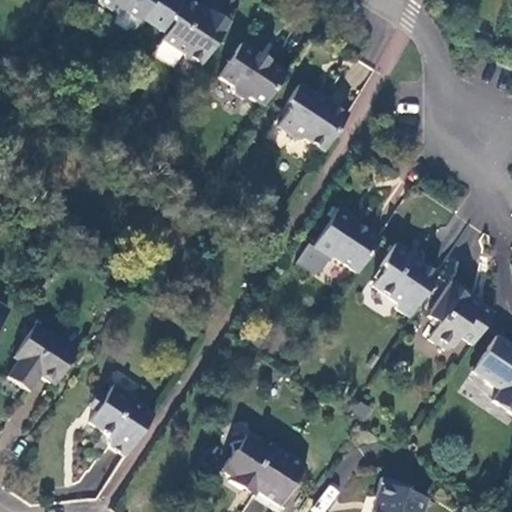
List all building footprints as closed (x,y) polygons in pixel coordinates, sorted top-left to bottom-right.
[(118,12),(137,25),(152,0),(94,0),(96,7),(114,17),(118,12)] [(183,63),(195,72),(227,25),(211,15),(208,20),(199,14),(181,2),(168,19),(170,27),(161,43),(180,56),(183,63)] [(202,9),(199,14),(208,20),(211,15),(202,9)] [(249,100),(260,108),(283,74),(264,62),(262,65),(255,60),(257,56),(239,46),(217,80),(230,88),(232,96),(242,103),(249,100)] [(305,141),(320,153),(345,116),(321,101),(320,102),(297,88),(287,104),(287,108),(274,127),(295,140),(305,141)] [(328,257),(351,272),(373,239),(349,223),(347,216),(333,206),(305,248),(321,259),(328,257)] [(402,316),(430,274),(415,264),(413,265),(406,260),(404,254),(387,243),(374,264),(375,272),(366,288),(387,301),(389,307),(402,316)] [(452,335),(465,345),(485,313),(467,301),(470,296),(444,279),(420,314),(431,321),(421,339),(440,352),(452,335)] [(38,376),(50,383),(56,374),(60,377),(75,353),(33,325),(11,359),(18,364),(9,380),(30,391),(38,376)] [(511,349),(490,335),(465,371),(492,388),(485,399),(508,414),(511,407),(511,349)] [(56,374),(50,383),(54,386),(60,377),(56,374)] [(124,458),(152,414),(130,401),(132,399),(112,385),(102,401),(92,401),(94,411),(86,424),(106,436),(108,448),(124,458)] [(221,462),(215,471),(226,477),(223,481),(248,498),(252,492),(273,506),(300,465),(266,445),(262,450),(248,440),(226,444),(230,461),(221,462)] [(418,511),(423,496),(403,490),(405,482),(378,476),(373,497),(375,503),(374,504),(372,511),(418,511)]
